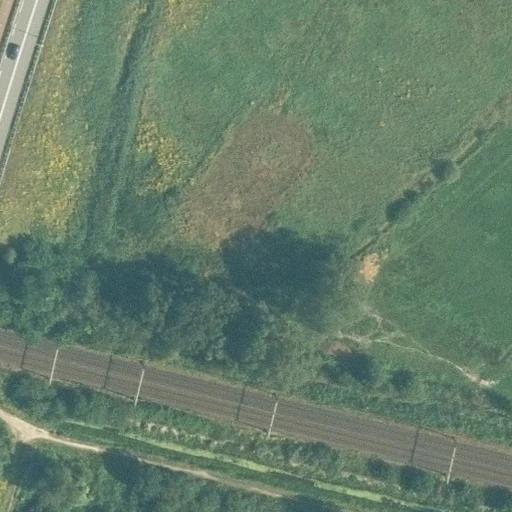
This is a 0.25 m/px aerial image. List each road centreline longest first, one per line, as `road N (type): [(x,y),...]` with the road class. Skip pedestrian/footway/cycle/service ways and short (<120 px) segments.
road 1 (track): [(23,428),(355,511)]
road 2 (secondary): [(0,126),(39,0)]
